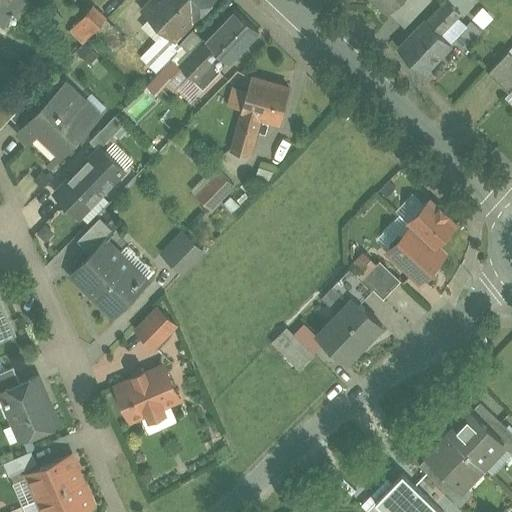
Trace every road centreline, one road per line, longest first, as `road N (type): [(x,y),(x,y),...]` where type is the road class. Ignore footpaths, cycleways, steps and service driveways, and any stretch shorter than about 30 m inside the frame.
road 1 (secondary): [(289,0),(503,216)]
road 2 (residential): [(0,228),(9,225),(64,343),(111,494)]
road 3 (unclassified): [(226,511),(417,357)]
